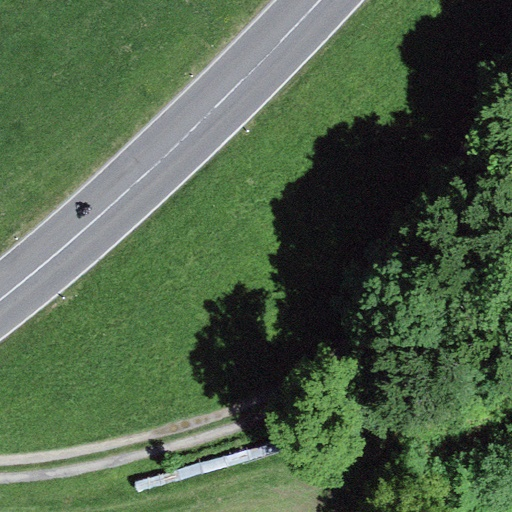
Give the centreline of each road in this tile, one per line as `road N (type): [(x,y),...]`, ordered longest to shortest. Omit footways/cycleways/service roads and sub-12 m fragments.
road 1 (track): [(511,126),(337,340),(245,411),(111,454),(0,473)]
road 2 (primary): [(322,0),(160,164),(0,300)]
